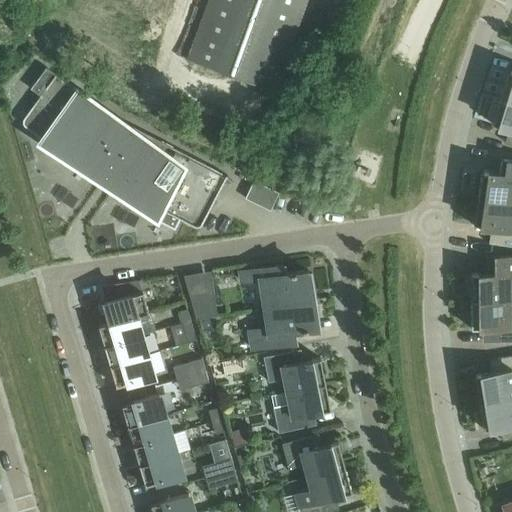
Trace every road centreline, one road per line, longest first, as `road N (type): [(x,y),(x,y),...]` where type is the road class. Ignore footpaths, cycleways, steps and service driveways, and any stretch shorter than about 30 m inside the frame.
road 1 (residential): [(342,236),(52,278),(119,511)]
road 2 (residential): [(465,511),(434,372),(432,227)]
road 3 (residential): [(342,236),(354,359),(397,511)]
road 4 (residential): [(498,0),(471,59),(432,227)]
